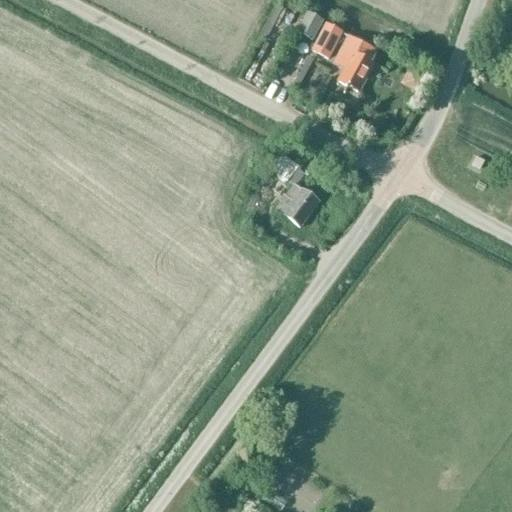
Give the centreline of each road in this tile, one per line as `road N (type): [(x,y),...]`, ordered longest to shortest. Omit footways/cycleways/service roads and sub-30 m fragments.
road 1 (unclassified): [(141,511),(386,175)]
road 2 (unclassified): [(386,175),(53,0)]
road 3 (unclassified): [(386,175),(466,0)]
road 4 (unclassified): [(511,241),(386,175)]
